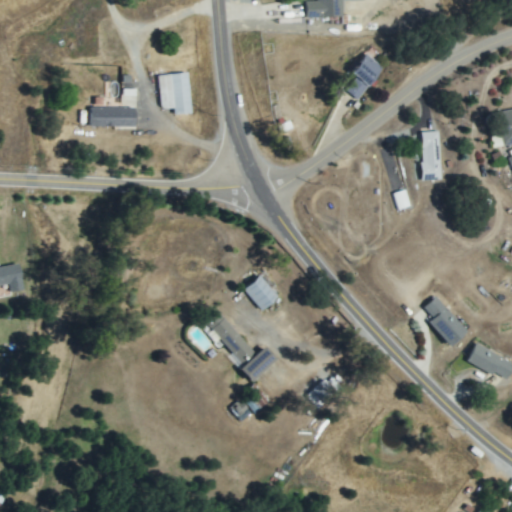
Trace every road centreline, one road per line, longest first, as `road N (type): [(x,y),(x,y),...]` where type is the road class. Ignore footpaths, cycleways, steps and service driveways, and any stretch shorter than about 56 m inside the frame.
road 1 (secondary): [(258,179),(355,307),(511,460)]
road 2 (residential): [(265,192),(324,160),(454,64),(511,37)]
road 3 (residential): [(0,181),(202,192),(258,179)]
road 4 (secondary): [(258,179),(229,97),(220,0)]
